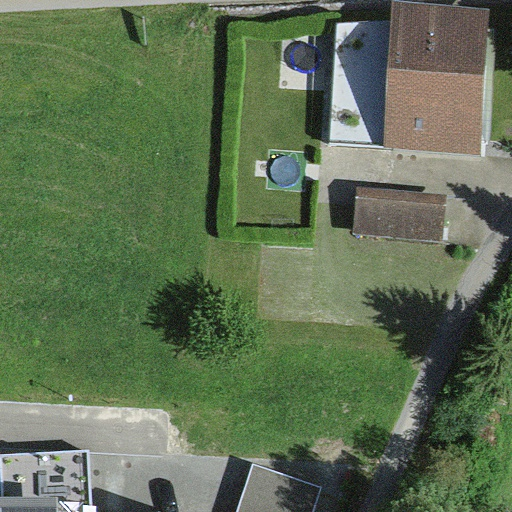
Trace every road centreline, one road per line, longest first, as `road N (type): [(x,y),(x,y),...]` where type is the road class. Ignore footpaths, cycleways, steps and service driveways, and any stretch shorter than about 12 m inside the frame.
road 1 (unclassified): [(511,239),(471,300),(376,511)]
road 2 (residential): [(155,433),(0,424)]
